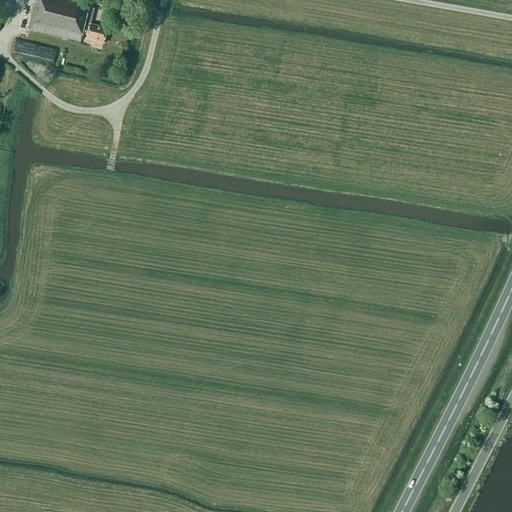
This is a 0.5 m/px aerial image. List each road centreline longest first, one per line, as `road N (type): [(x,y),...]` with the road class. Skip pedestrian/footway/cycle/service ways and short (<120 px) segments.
road 1 (unclassified): [(7,56),(61,106),(110,108),(137,87),(164,0)]
road 2 (trunk): [(401,511),(511,290)]
